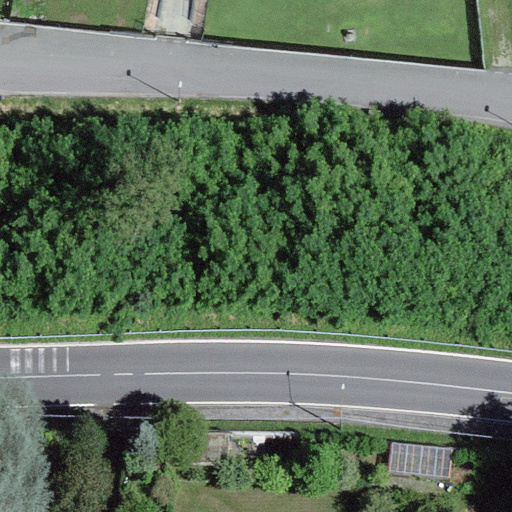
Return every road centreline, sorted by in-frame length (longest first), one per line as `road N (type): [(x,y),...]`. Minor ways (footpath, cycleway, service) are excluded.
road 1 (residential): [(0,54),(511,114)]
road 2 (primary): [(0,376),(323,376),(511,393)]
